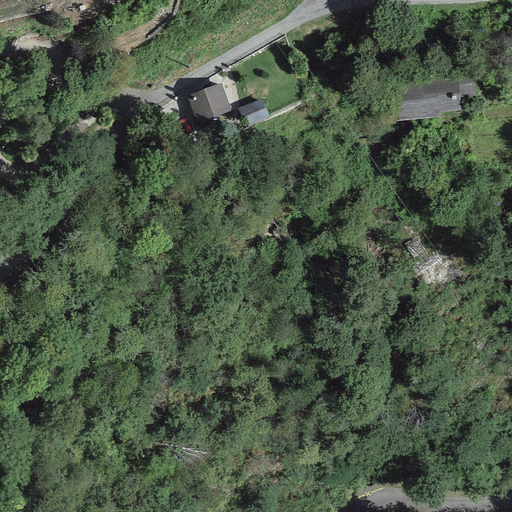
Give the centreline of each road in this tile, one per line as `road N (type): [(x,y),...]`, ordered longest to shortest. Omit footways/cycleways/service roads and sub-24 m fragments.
road 1 (unclassified): [(347,0),(153,92),(52,231),(0,269)]
road 2 (unclassified): [(351,511),(369,502),(511,501)]
